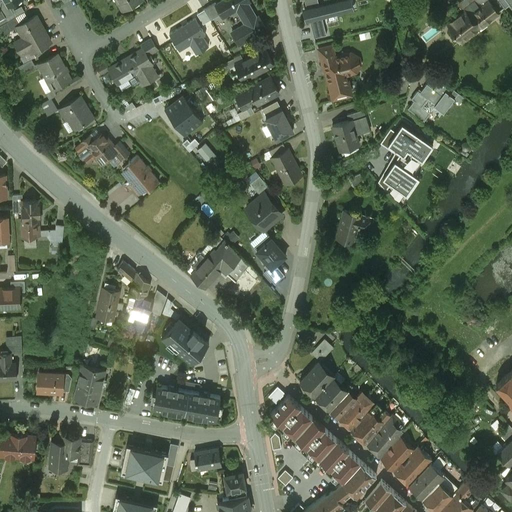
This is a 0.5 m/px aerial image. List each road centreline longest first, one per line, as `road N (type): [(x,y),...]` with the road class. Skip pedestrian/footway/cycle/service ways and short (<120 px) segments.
road 1 (residential): [(280,0),(316,172),(296,297),(270,359)]
road 2 (secondary): [(0,131),(229,325),(243,366)]
road 3 (residential): [(429,511),(270,359)]
road 4 (residential): [(109,420),(208,436),(252,432)]
